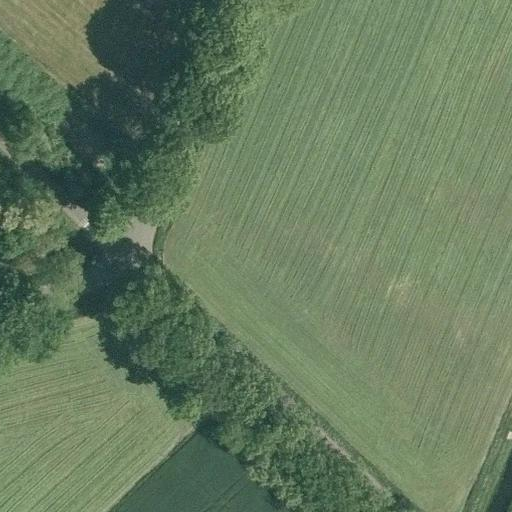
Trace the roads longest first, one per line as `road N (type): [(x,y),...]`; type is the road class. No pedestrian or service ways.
road 1 (unclassified): [(392,511),(128,259)]
road 2 (tertiary): [(128,259),(234,0)]
road 3 (unclassified): [(128,259),(0,137)]
road 4 (unclassified): [(0,306),(128,259)]
